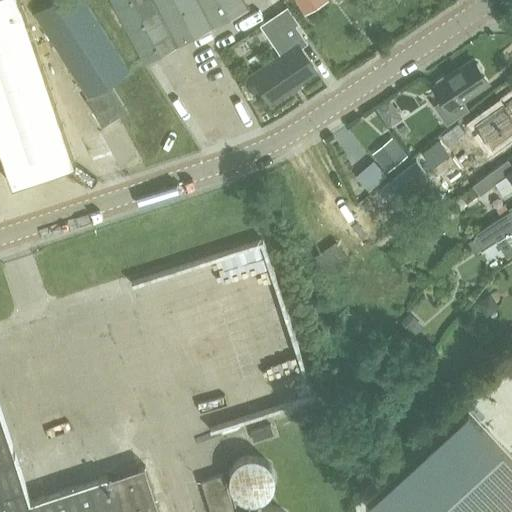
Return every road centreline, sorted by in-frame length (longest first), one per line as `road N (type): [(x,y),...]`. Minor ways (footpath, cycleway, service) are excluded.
road 1 (unclassified): [(0,238),(235,161),(311,124),(489,0)]
road 2 (unknown): [(177,511),(103,331)]
